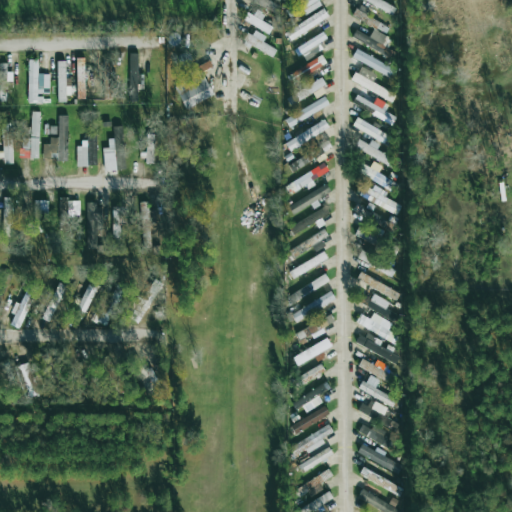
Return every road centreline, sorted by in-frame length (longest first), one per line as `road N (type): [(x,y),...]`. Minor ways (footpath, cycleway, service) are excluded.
road 1 (residential): [(339,0),(346,511)]
road 2 (residential): [(0,183),(158,183)]
road 3 (residential): [(0,336),(157,335)]
road 4 (residential): [(0,43),(152,44)]
